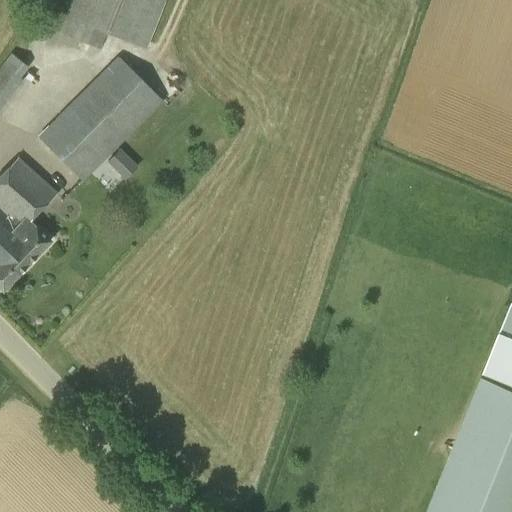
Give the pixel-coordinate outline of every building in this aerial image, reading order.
[(145,48),(164,0),(71,0),(58,32),(99,49),(106,32),(145,48)] [(0,108),(22,79),(20,77),(28,67),(11,53),(0,66),(0,108)] [(82,181),(162,101),(117,56),(37,136),(82,181)] [(138,166),(119,148),(106,161),(125,179),(138,166)] [(0,175),(0,210),(38,252),(50,240),(28,219),(55,192),(18,158),(0,175)] [(0,287),(2,289),(38,252),(0,210),(0,287)] [(511,384),(511,300),(483,373),(511,384)] [(511,511),(511,388),(482,376),(427,511),(511,511)]
